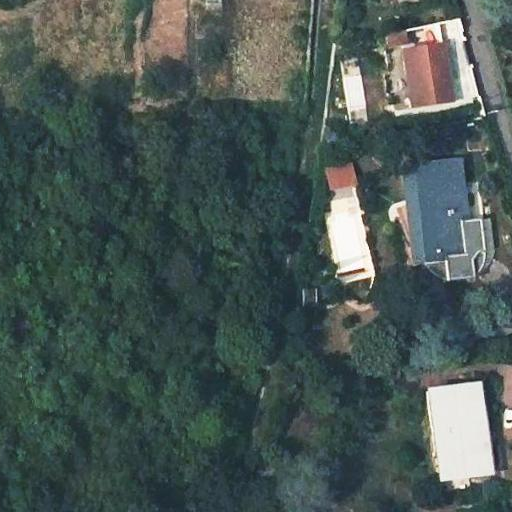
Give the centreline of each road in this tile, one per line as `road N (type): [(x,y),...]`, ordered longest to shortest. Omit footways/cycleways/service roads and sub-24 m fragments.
road 1 (track): [(233,511),(311,122),(319,0)]
road 2 (residential): [(511,165),(465,0)]
